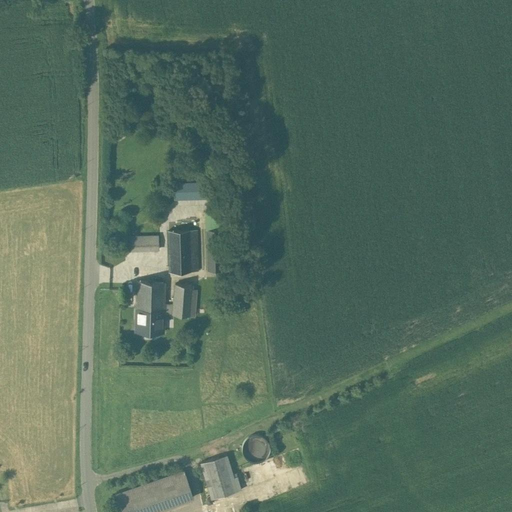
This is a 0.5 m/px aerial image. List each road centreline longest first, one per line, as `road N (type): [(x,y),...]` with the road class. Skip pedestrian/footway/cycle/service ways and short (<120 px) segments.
road 1 (residential): [(90,511),(83,459),(89,0)]
road 2 (track): [(174,458),(511,305)]
